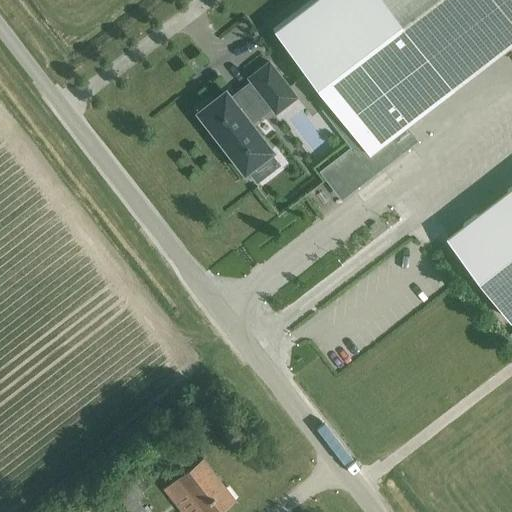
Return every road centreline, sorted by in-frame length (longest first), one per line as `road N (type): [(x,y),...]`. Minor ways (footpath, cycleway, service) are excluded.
road 1 (unclassified): [(342,511),(0,61)]
road 2 (unknown): [(338,507),(511,371)]
